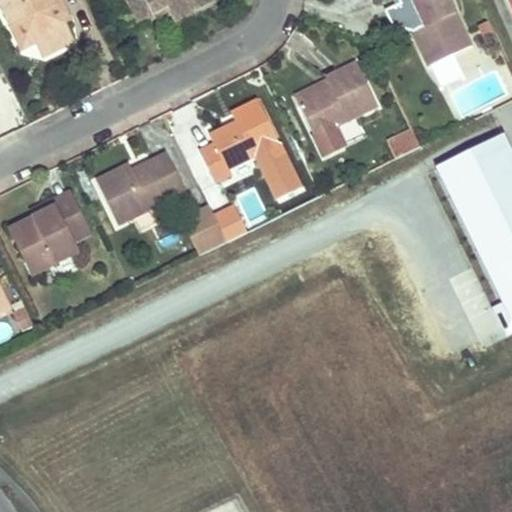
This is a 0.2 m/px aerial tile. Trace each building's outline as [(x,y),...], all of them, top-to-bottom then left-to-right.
[(11,0),(10,3),(0,8),(11,28),(17,25),(27,43),(35,40),(38,46),(45,58),(74,43),(64,24),(69,21),(58,2),(54,4),(51,0),(11,0)] [(212,0),(125,0),(136,23),(150,16),(167,8),(170,13),(173,21),(194,11),(214,1),(212,0)] [(451,0),(414,0),(427,27),(415,33),(431,66),(473,45),(451,0)] [(167,8),(150,16),(152,21),(170,13),(167,8)] [(194,11),(173,21),(176,27),(196,17),(194,11)] [(17,25),(11,28),(24,54),(38,46),(35,40),(27,43),(17,25)] [(337,127),(379,106),(358,62),(327,77),(329,80),(333,88),(299,105),(316,138),(326,158),(347,147),(337,127)] [(329,80),(295,96),(299,105),(333,88),(329,80)] [(258,100),(233,112),(238,123),(211,136),(216,146),(201,153),(217,184),(231,177),(227,169),(262,152),(279,144),(258,100)] [(395,160),(421,148),(412,129),(387,140),(395,160)] [(511,150),(504,134),(435,168),(509,323),(511,321),(511,150)] [(262,152),(227,169),(231,177),(265,160),(262,152)] [(130,165),(96,181),(118,224),(185,193),(166,155),(133,171),(130,165)] [(70,193),(32,212),(35,218),(73,199),(70,193)] [(35,218),(17,227),(25,243),(19,246),(26,262),(32,259),(39,273),(79,252),(74,244),(70,238),(88,229),(73,199),(35,218)] [(222,231),(210,207),(183,220),(200,256),(207,252),(201,241),(222,231)] [(241,222),(222,231),(228,242),(246,233),(241,222)] [(17,227),(11,230),(19,246),(25,243),(17,227)] [(88,229),(70,238),(74,244),(91,235),(88,229)] [(222,231),(201,241),(207,252),(228,242),(222,231)] [(32,259),(26,262),(34,276),(39,273),(32,259)]
